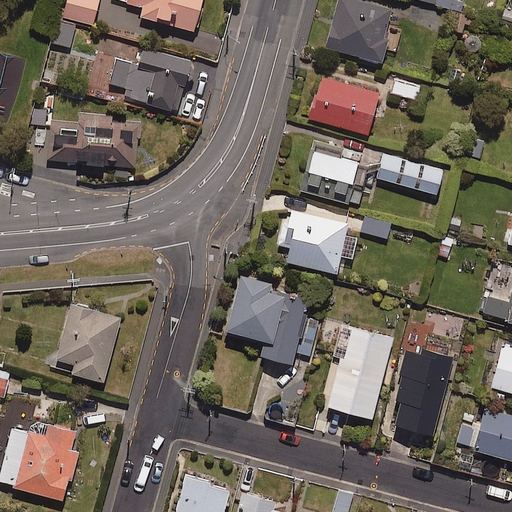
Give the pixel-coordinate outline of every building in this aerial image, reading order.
[(93,27),(100,0),(65,0),(61,19),(93,27)] [(128,0),(128,2),(145,7),(143,18),(193,31),(201,0),(128,0)] [(391,11),(347,0),(338,0),(326,50),(382,65),(386,49),(395,52),(401,30),(387,26),(391,11)] [(75,26),(56,21),(50,43),(69,48),(75,26)] [(192,62),(144,49),(138,69),(155,74),(145,106),(171,113),(179,86),(184,88),(192,62)] [(379,94),(320,78),(309,119),(368,135),(379,94)] [(421,85),(395,78),(391,94),(417,101),(421,85)] [(50,121),(46,162),(137,172),(142,123),(125,121),(125,125),(111,123),(111,116),(80,112),(79,124),(50,121)] [(343,149),(316,141),(301,192),(357,209),(370,165),(341,156),(343,149)] [(444,170),(384,153),(376,179),(436,196),(444,170)] [(348,225),(286,210),(278,246),(290,249),(286,264),(336,276),(348,225)] [(391,224),(364,217),(361,232),(387,238),(391,224)] [(270,287),(240,279),(224,335),(262,346),(258,360),(292,370),(303,330),(305,331),(309,318),(303,316),(307,301),(277,293),(276,298),(267,296),(270,287)] [(137,296),(136,282),(105,285),(107,299),(137,296)] [(511,299),(511,305),(488,298),(483,316),(511,324),(511,299)] [(75,375),(108,384),(125,318),(74,305),(60,359),(78,363),(75,375)] [(394,340),(340,326),(332,358),(340,360),(327,410),(371,422),(394,340)] [(511,348),(502,346),(489,389),(511,395),(511,348)] [(452,360),(404,347),(396,377),(401,378),(395,404),(402,406),(395,429),(431,439),(452,360)] [(16,375),(0,369),(0,399),(1,397),(9,399),(16,375)] [(511,416),(485,409),(473,452),(511,463),(511,416)] [(76,451),(81,433),(50,425),(48,436),(30,431),(15,490),(70,504),(84,453),(76,451)] [(226,511),(232,492),(186,480),(177,511),(226,511)] [(349,511),(354,495),(339,491),(333,511),(349,511)] [(277,503),(242,494),(237,511),(275,511),(277,503)]
